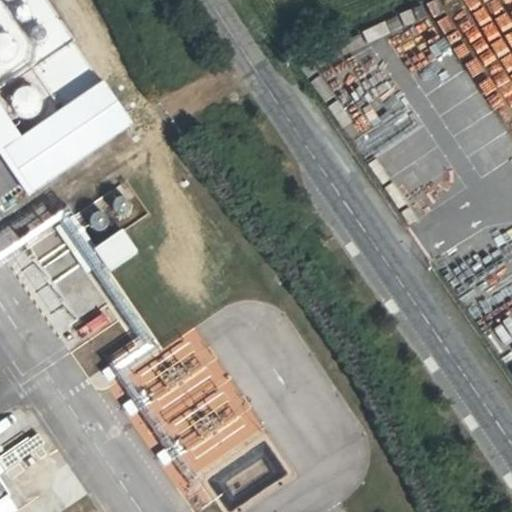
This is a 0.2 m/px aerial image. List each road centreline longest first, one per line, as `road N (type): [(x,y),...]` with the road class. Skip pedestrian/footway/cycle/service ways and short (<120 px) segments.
road 1 (residential): [(343,207),(511,451)]
road 2 (unknown): [(0,284),(153,511)]
road 3 (unclassified): [(219,0),(343,207)]
